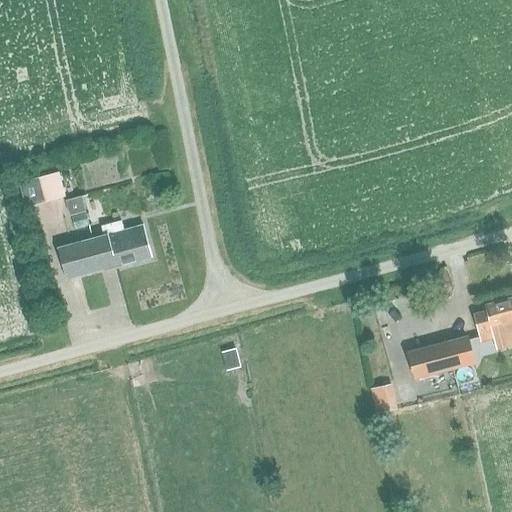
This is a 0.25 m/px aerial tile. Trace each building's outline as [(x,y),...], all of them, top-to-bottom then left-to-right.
[(59,172),(19,183),(26,207),(66,196),(59,172)] [(81,196),(66,200),(70,215),(85,211),(81,196)] [(104,235),(58,248),(66,279),(152,256),(143,224),(124,229),(121,220),(101,226),(104,235)] [(487,311),(474,314),(481,341),(495,337),(495,340),(511,335),(511,334),(511,335),(511,334),(511,297),(486,304),(487,311)] [(415,374),(453,364),(477,358),(471,334),(409,350),(415,374)] [(220,341),(225,359),(240,355),(234,337),(220,341)] [(418,378),(421,389),(444,383),(441,372),(418,378)] [(377,412),(394,408),(389,385),(372,389),(377,412)]
